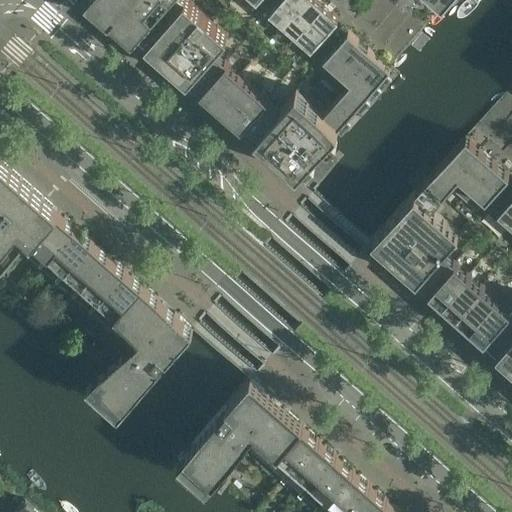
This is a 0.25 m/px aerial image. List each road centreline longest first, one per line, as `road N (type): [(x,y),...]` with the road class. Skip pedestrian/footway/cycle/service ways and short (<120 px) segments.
road 1 (secondary): [(511,433),(19,0)]
road 2 (secondary): [(0,94),(479,511)]
